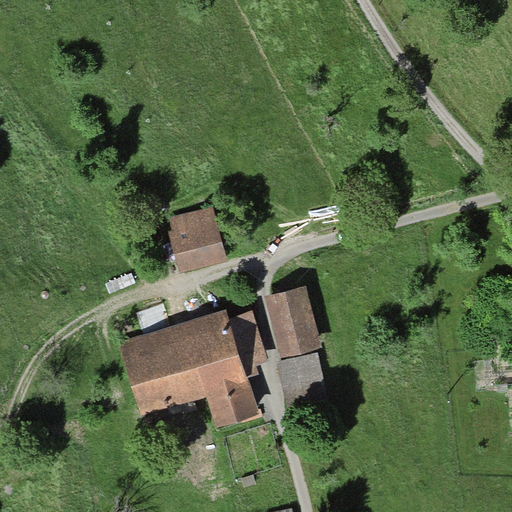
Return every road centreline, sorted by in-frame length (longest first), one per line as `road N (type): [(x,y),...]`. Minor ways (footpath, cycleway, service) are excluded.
road 1 (track): [(302,511),(276,420),(257,301),(263,276),(305,248),(507,189)]
road 2 (track): [(507,189),(350,0)]
